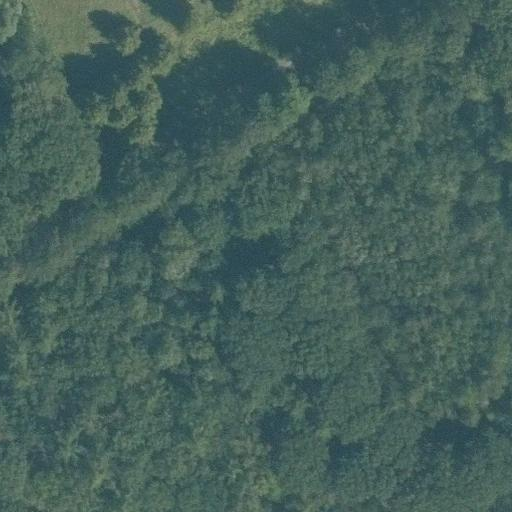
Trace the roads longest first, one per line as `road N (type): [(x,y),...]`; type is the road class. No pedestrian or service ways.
road 1 (tertiary): [(411,0),(0,234)]
road 2 (unknown): [(511,439),(411,491),(348,511)]
road 3 (track): [(135,0),(163,142)]
